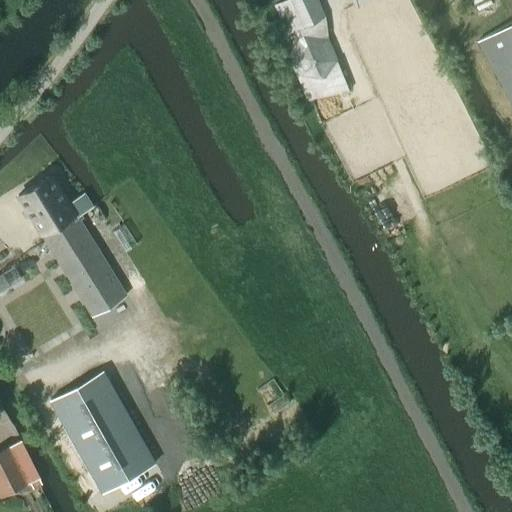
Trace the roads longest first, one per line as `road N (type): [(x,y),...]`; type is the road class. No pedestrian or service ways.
road 1 (track): [(195,0),(463,511)]
road 2 (unclassified): [(0,134),(103,0)]
